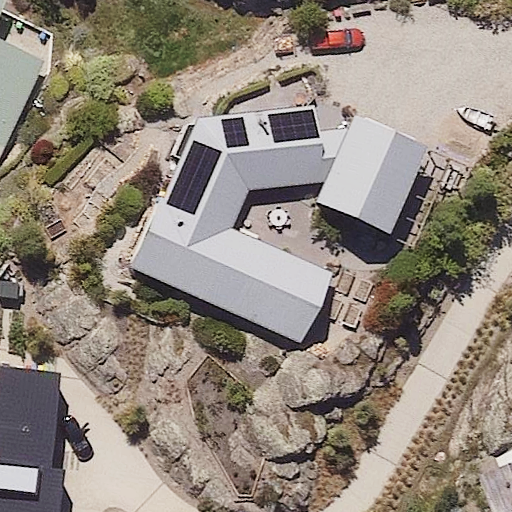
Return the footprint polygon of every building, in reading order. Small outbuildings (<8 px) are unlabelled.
[(0,164),(58,45),(0,17),(0,164)] [(311,184),(307,111),(190,123),(121,261),(292,347),(324,280),(227,234),(242,188),(311,184)] [(416,148),(340,119),(307,205),(382,234),(416,148)] [(0,511),(60,511),(65,472),(53,470),(63,373),(0,366),(0,511)] [(511,461),(501,466),(511,490),(511,461)]
